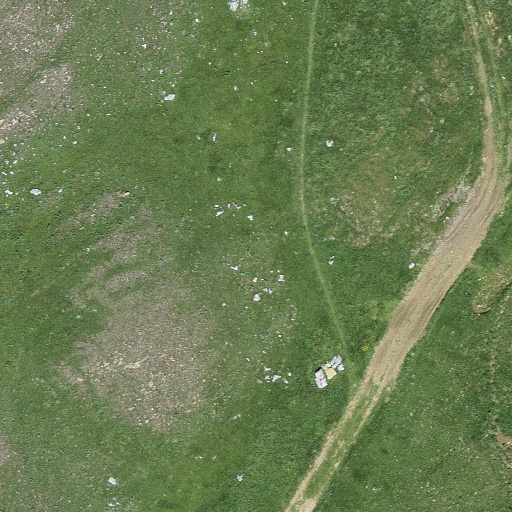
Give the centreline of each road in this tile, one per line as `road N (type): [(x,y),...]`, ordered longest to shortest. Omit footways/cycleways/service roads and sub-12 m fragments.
road 1 (track): [(461,228),(296,511)]
road 2 (track): [(474,0),(495,145),(483,192),(461,228)]
